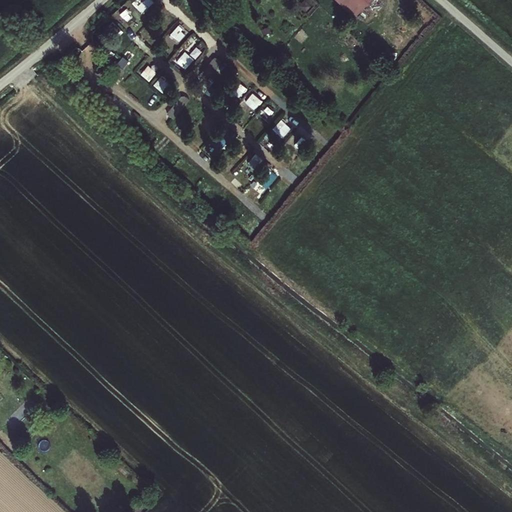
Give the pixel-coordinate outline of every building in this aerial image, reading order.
[(342,0),(361,18),(378,0),(342,0)] [(115,14),(124,24),(133,17),(124,6),(115,14)] [(143,35),(153,39),(158,28),(148,24),(143,35)] [(124,48),(116,66),(127,71),(135,53),(124,48)] [(185,69),(193,59),(184,51),(176,61),(185,69)] [(214,57),(198,74),(205,81),(213,72),(222,81),(230,73),(214,57)] [(160,78),(154,85),(163,92),(169,85),(160,78)] [(246,99),(255,104),(259,97),(250,92),(246,99)] [(182,94),(166,113),(173,119),(188,100),(182,94)] [(114,95),(106,103),(120,118),(128,110),(114,95)] [(267,106),(260,113),(269,121),(276,114),(267,106)] [(202,120),(204,128),(214,125),(211,117),(202,120)] [(259,137),(266,128),(257,120),(249,130),(259,137)] [(327,124),(321,134),(330,139),(336,129),(327,124)] [(260,143),(269,150),(275,143),(266,135),(260,143)] [(156,136),(148,145),(157,152),(165,144),(156,136)] [(278,153),(288,162),(297,152),(286,143),(278,153)] [(176,151),(166,161),(176,170),(185,160),(176,151)] [(195,188),(204,196),(212,188),(203,180),(195,188)] [(272,194),(265,202),(275,210),(282,201),(272,194)] [(250,219),(242,229),(253,237),(260,227),(250,219)]
